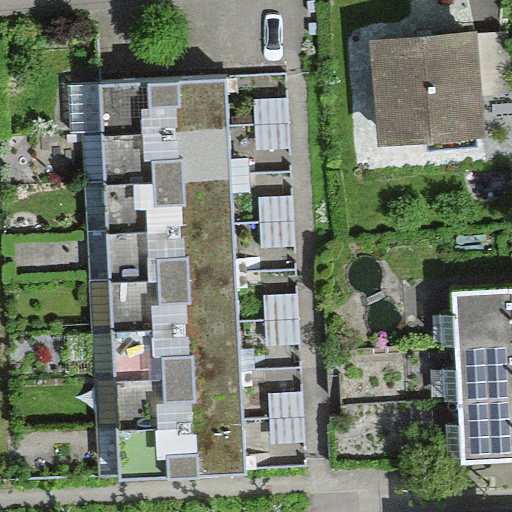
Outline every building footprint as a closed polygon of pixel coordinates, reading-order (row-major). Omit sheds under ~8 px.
[(490,38),(384,48),(394,150),(501,140),(490,38)] [(116,141),(240,136),(239,99),(238,87),(114,93),(116,141)] [(118,190),(243,184),(242,171),(240,136),(116,141),(118,190)] [(121,239),(245,233),(243,196),(243,184),(118,190),(121,239)] [(123,288),(247,282),(247,269),(245,233),(121,239),(123,288)] [(125,336),(250,331),(248,293),(247,282),(123,288),(125,336)] [(511,291),(473,294),(482,464),(511,462),(511,291)] [(127,385),(252,379),(251,364),(250,331),(125,336),(127,385)] [(130,434),(254,428),(252,392),(252,379),(127,385),(130,434)] [(132,482),(256,477),(256,464),(254,428),(130,434),(132,482)]
